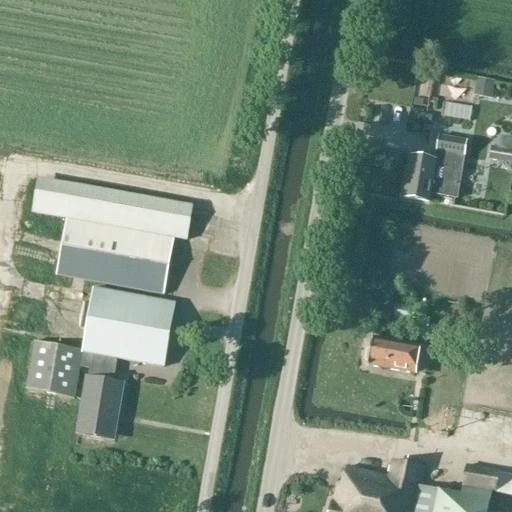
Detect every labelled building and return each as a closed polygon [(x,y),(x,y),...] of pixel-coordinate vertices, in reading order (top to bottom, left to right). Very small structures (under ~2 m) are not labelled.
[(471,87),(476,88),(475,94),(493,97),(496,81),(473,77),(471,87)] [(487,100),(463,95),(460,111),(484,115),(487,100)] [(428,203),(429,196),(456,200),(461,169),(463,169),(465,156),(463,156),(465,143),(438,139),(434,162),(413,158),(406,199),(428,203)] [(511,164),(511,150),(491,147),(488,161),(511,164)] [(187,242),(190,221),(191,207),(39,180),(34,215),(66,221),(55,277),(164,296),(175,240),(187,242)] [(164,369),(170,336),(175,305),(94,290),(83,353),(35,344),(26,392),(73,400),(79,368),(90,370),(88,379),(87,379),(76,436),(113,441),(123,384),(113,383),(117,361),(164,369)] [(413,325),(415,310),(396,307),(393,321),(413,325)] [(419,317),(417,329),(429,331),(430,319),(419,317)] [(425,377),(429,351),(372,340),(368,368),(425,377)] [(438,492),(420,489),(423,469),(392,463),(389,477),(345,469),(342,486),(337,485),(334,504),(331,504),(329,511),(485,511),(487,502),(491,493),(494,493),(494,495),(511,497),(511,476),(499,475),(466,468),(462,488),(457,496),(438,492)]
